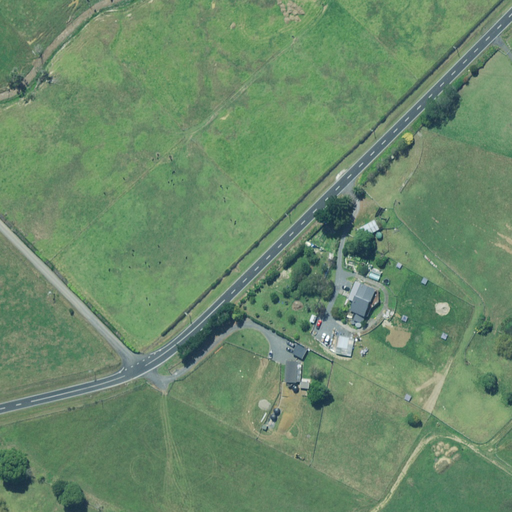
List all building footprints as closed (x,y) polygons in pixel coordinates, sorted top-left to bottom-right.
[(389,184),(397,175),(393,172),(395,170),(391,167),(384,174),(380,170),(377,173),(389,184)] [(390,200),(388,197),(380,202),(382,205),(390,200)] [(382,229),(378,221),(360,230),(365,239),(382,229)] [(375,266),(370,264),(367,274),(371,276),(375,266)] [(355,283),(347,280),(343,288),(351,292),(355,283)] [(356,319),(364,324),(381,291),(366,284),(352,310),(359,314),(356,319)] [(450,335),(444,332),(441,339),(447,341),(450,335)] [(351,339),(342,337),(340,347),(349,349),(351,339)] [(303,382),(303,379),(299,379),(300,377),(303,377),(303,374),(299,374),(300,372),(304,372),(304,368),(300,368),(300,365),(304,365),(304,363),(300,363),(300,362),(289,361),(288,383),(299,383),(299,382),(303,382)]
